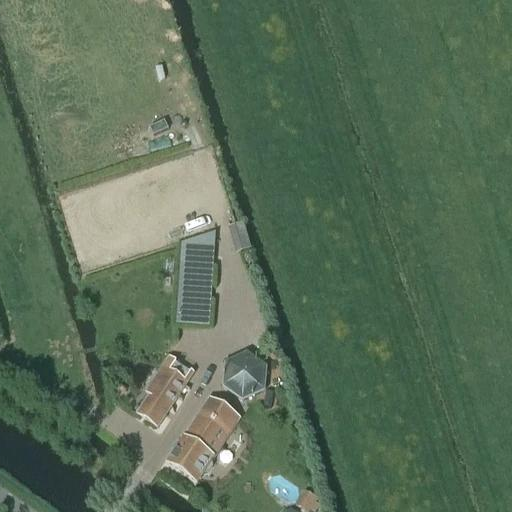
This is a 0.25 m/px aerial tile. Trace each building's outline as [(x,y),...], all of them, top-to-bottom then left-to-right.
[(182,248),(181,262),(181,265),(212,267),(213,250),(182,248)] [(175,326),(177,327),(208,328),(210,304),(211,289),(212,269),(212,267),(181,266),(179,265),(175,326)] [(265,395),(267,371),(246,356),(224,367),(222,392),(242,406),(265,395)] [(166,374),(137,417),(157,430),(186,387),(166,374)] [(173,457),(166,467),(196,486),(203,477),(207,476),(212,469),(211,465),(239,422),(209,402),(181,445),(176,446),(172,452),(173,457)]
